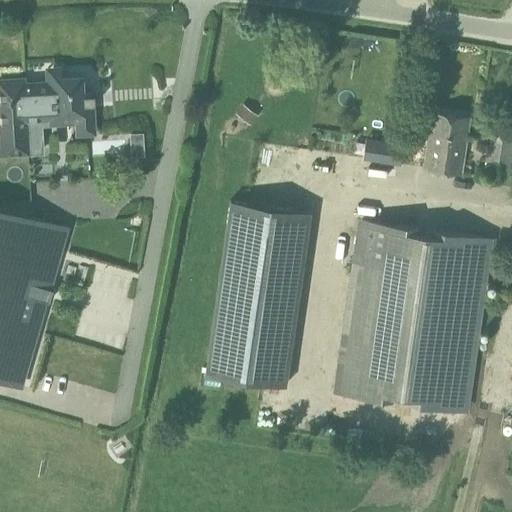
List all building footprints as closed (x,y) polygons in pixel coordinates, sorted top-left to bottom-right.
[(27,118),(28,118),(53,117),(53,122),(79,120),(80,132),(96,131),(95,105),(86,105),(84,74),(61,75),(61,65),(45,66),(45,81),(25,82),(25,83),(27,118)] [(25,83),(25,82),(25,78),(0,79),(0,80),(5,153),(30,151),(29,131),(28,118),(27,118),(25,83)] [(425,168),(462,174),(470,116),(433,110),(432,114),(428,113),(426,126),(431,127),(425,168)] [(483,176),(510,181),(511,164),(511,133),(490,130),(483,176)] [(131,141),(144,140),(143,132),(130,132),(131,141)] [(305,256),(311,211),(231,200),(226,229),(265,234),(262,250),(305,256)] [(0,378),(19,384),(66,225),(0,205),(0,378)] [(489,236),(434,228),(433,234),(418,232),(419,226),(363,218),(338,390),(465,408),(489,236)]
